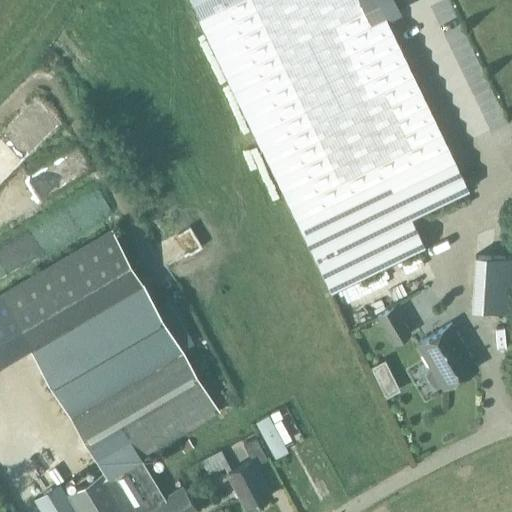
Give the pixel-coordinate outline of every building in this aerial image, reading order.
[(190,0),(331,292),(426,246),(412,217),(469,190),(466,184),(385,16),(398,9),(393,0),(190,0)] [(0,140),(0,170),(54,134),(39,113),(0,140)] [(141,458),(220,412),(143,282),(113,229),(2,293),(32,345),(30,347),(103,471),(107,477),(141,458)] [(511,257),(476,255),(473,307),(511,308),(511,257)] [(416,292),(399,302),(407,314),(423,304),(416,292)] [(393,306),(376,316),(392,343),(410,333),(393,306)] [(450,323),(415,344),(429,366),(426,367),(425,373),(431,384),(437,386),(440,385),(442,388),(477,367),(450,323)] [(504,346),(504,325),(495,325),(494,345),(504,346)] [(372,360),(381,392),(395,388),(386,357),(372,360)] [(252,460),(228,473),(247,509),(272,496),(256,465),(267,459),(256,437),(243,444),(252,460)] [(75,511),(169,511),(162,500),(164,498),(141,458),(107,477),(103,471),(66,494),(65,494),(75,511)] [(42,511),(75,511),(65,494),(66,494),(60,484),(35,499),(42,511)]
